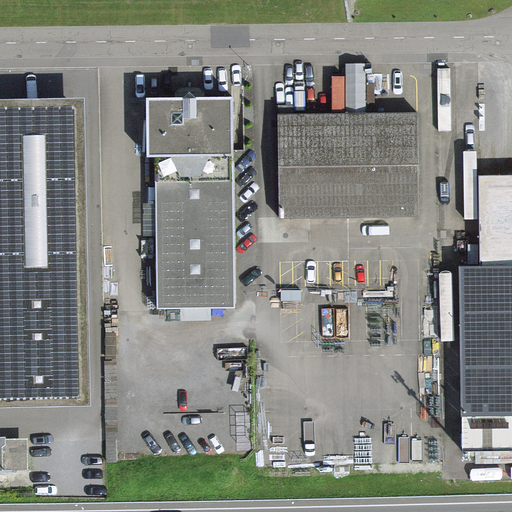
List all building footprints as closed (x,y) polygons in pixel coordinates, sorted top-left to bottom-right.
[(83,101),(0,102),(0,403),(88,402),(83,101)] [(233,101),(152,103),(156,308),(238,306),(233,101)] [(413,120),(349,121),(350,208),(415,207),(413,120)] [(349,121),(285,121),(286,209),(350,208),(349,121)] [(511,179),(483,180),(485,271),(465,271),(468,443),(511,442),(511,179)] [(0,471),(30,471),(30,437),(0,436),(0,471)]
